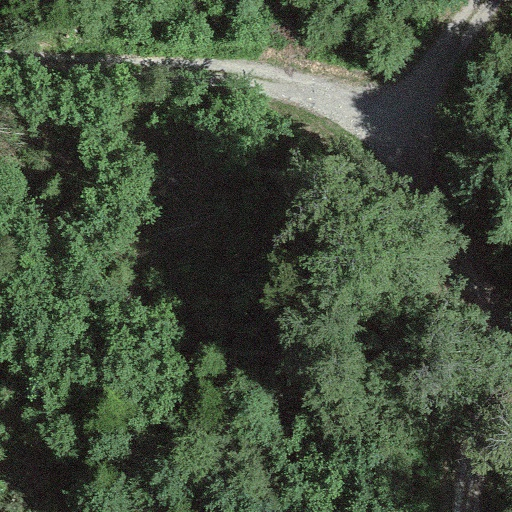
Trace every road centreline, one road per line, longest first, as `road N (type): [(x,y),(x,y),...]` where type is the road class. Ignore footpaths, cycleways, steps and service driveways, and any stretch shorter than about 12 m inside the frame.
road 1 (track): [(0,53),(238,75),(368,100),(511,334)]
road 2 (track): [(469,511),(503,322)]
road 3 (track): [(375,112),(475,0)]
